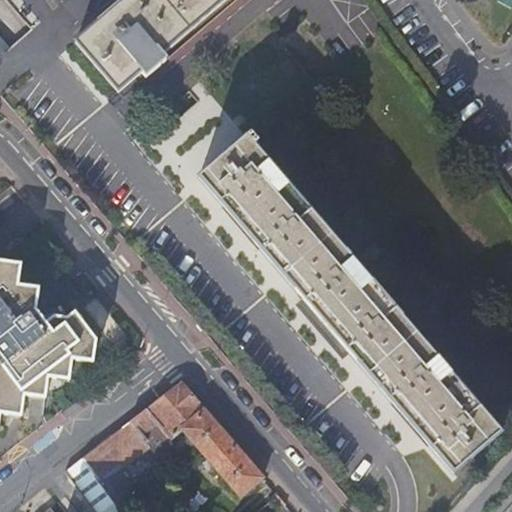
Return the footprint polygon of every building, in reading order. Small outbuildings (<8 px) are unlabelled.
[(105,100),(110,106),(163,62),(159,57),(226,0),(123,0),(74,43),(115,92),(105,100)] [(451,474),(498,432),(251,147),(255,143),(247,134),(196,179),(243,234),(323,325),(398,413),(451,474)] [(21,266),(3,263),(0,265),(0,412),(20,416),(24,392),(34,394),(45,395),(48,374),(70,379),(71,355),(92,361),(95,339),(73,309),(65,315),(52,314),(43,320),(37,311),(40,290),(18,288),(21,266)] [(240,500),(264,480),(244,457),(203,410),(181,384),(130,423),(147,443),(153,438),(162,449),(183,432),(240,500)] [(98,481),(147,443),(130,423),(82,460),(98,481)] [(98,481),(101,485),(150,447),(147,443),(98,481)]
